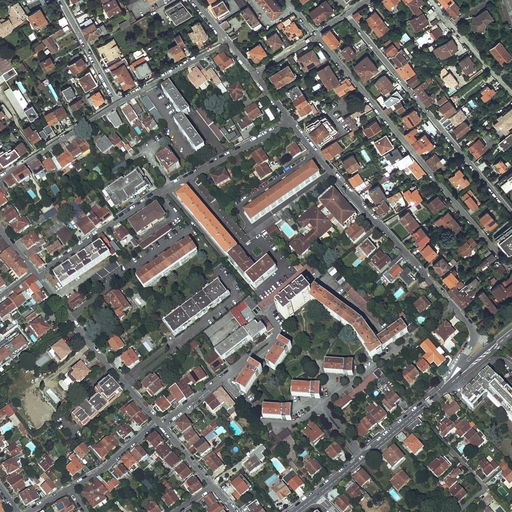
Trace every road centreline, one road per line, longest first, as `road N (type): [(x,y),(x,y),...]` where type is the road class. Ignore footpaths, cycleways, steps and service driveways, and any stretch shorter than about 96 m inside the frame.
road 1 (residential): [(314,34),(511,260)]
road 2 (residential): [(289,121),(160,190),(37,274)]
road 3 (residential): [(345,14),(511,214)]
road 4 (residential): [(391,352),(359,312),(307,281),(272,307),(278,334),(222,378)]
road 5 (residential): [(289,121),(454,307)]
road 6 (residential): [(123,384),(236,294),(217,269)]
road 7 (residential): [(117,102),(0,177)]
road 8 (residential): [(416,411),(483,484),(458,511)]
road 9 (residential): [(68,318),(171,241)]
road 10 (residential): [(225,40),(117,102)]
road 11 (residential): [(429,0),(511,92)]
road 12 (residential): [(318,408),(296,423),(262,422),(222,378)]
